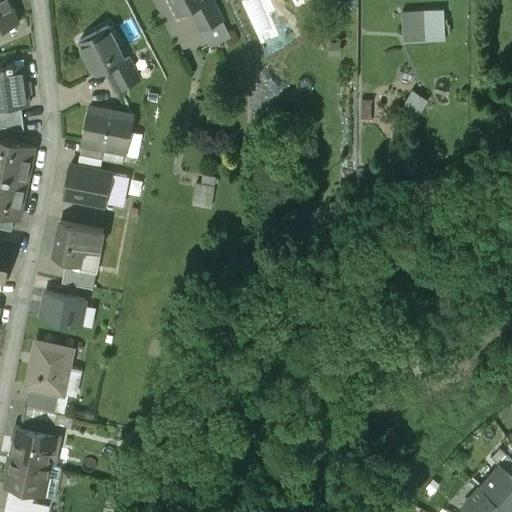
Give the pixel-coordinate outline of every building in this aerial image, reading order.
[(0,0),(0,32),(19,24),(8,0),(0,0)] [(205,0),(170,0),(179,17),(192,10),(207,2),(206,1),(205,0)] [(211,0),(208,0),(206,1),(207,2),(192,10),(203,31),(222,21),(211,0)] [(444,4),(403,7),(405,35),(446,32),(444,4)] [(108,27),(80,42),(99,76),(100,76),(107,89),(117,84),(110,70),(126,62),(125,59),(108,27)] [(129,57),(125,59),(126,62),(110,70),(117,84),(120,89),(146,76),(139,64),(134,66),(129,57)] [(23,67),(0,70),(0,111),(22,109),(29,108),(27,94),(24,95),(23,86),(26,86),(23,67)] [(223,99),(213,98),(212,112),(208,112),(206,133),(220,135),(223,99)] [(105,146),(126,150),(133,115),(90,106),(83,141),(105,146)] [(22,109),(0,111),(0,127),(7,129),(25,133),(22,109)] [(0,178),(26,184),(34,147),(4,140),(0,139),(0,178)] [(83,141),(80,154),(102,158),(105,146),(83,141)] [(102,158),(80,154),(78,166),(99,170),(102,158)] [(63,197),(105,205),(111,172),(99,170),(78,166),(69,165),(63,197)] [(216,178),(204,177),(203,185),(198,184),(196,204),(213,206),(216,178)] [(18,220),(26,184),(0,178),(0,216),(14,219),(18,220)] [(14,219),(0,216),(0,228),(12,230),(14,219)] [(105,229),(59,220),(54,245),(59,246),(57,258),(82,264),(87,240),(102,243),(105,229)] [(0,242),(0,281),(5,283),(13,245),(0,242)] [(97,272),(66,266),(63,281),(94,288),(97,272)] [(85,298),(46,290),(41,317),(81,325),(85,298)] [(60,391),(65,392),(73,350),(37,343),(28,385),(32,386),(60,391)] [(60,391),(32,386),(28,405),(56,411),(60,391)] [(67,413),(56,411),(28,405),(23,428),(55,435),(58,423),(65,424),(67,413)] [(23,428),(18,427),(12,456),(47,463),(50,447),(53,448),(55,435),(23,428)] [(511,458),(500,449),(492,458),(511,474),(511,458)] [(50,464),(47,463),(12,456),(7,486),(42,493),(44,479),(47,480),(50,464)] [(511,511),(511,475),(501,465),(482,487),(511,511)] [(511,511),(482,487),(481,486),(462,508),(466,511),(511,511)] [(8,497),(6,509),(23,511),(29,511),(32,501),(8,497)]
